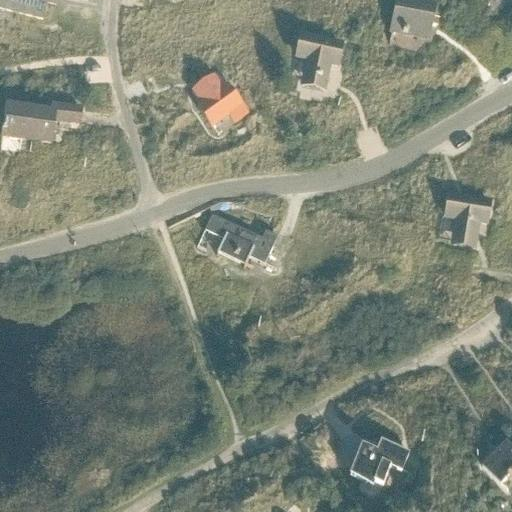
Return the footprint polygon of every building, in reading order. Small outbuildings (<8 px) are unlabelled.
[(57,0),(0,0),(0,12),(42,23),(46,6),(55,8),(57,0)] [(434,9),(398,2),(391,34),(427,41),(430,28),(435,29),(436,23),(431,22),(434,9)] [(323,93),(328,68),(336,69),(341,47),(303,40),(299,62),(306,63),(301,89),(323,93)] [(228,118),(233,126),(246,117),(226,89),(196,111),(211,131),(228,118)] [(2,139),(50,147),(53,126),(78,129),(80,113),(52,109),(51,114),(6,108),(2,139)] [(473,252),(478,226),(485,227),(489,205),(449,198),(445,221),(455,222),(451,248),(473,252)] [(248,262),(264,269),(277,241),(265,235),(261,243),(211,220),(204,235),(222,244),(216,258),(244,271),(248,262)] [(471,265),(449,261),(446,275),(468,279),(471,265)] [(401,474),(408,456),(380,445),(376,457),(361,451),(349,481),(372,490),(374,486),(382,489),(389,470),(401,474)] [(511,448),(508,445),(483,471),(502,488),(511,477),(511,448)]
